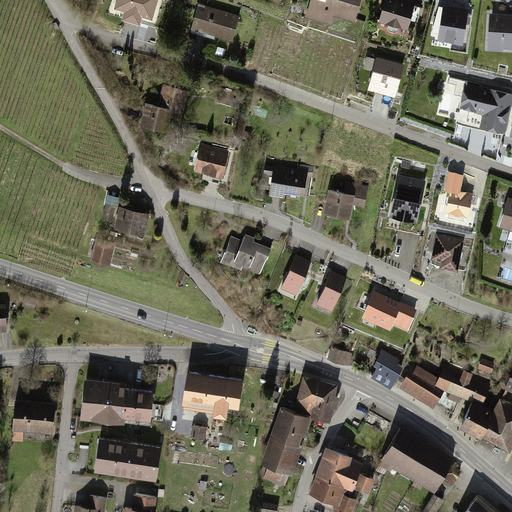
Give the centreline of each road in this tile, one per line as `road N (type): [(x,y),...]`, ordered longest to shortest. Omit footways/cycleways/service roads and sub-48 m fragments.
road 1 (residential): [(511,173),(62,16)]
road 2 (residential): [(511,318),(263,217),(146,183)]
road 3 (primary): [(0,267),(231,341)]
road 4 (residential): [(62,16),(146,183)]
road 5 (primary): [(362,383),(442,431),(511,493)]
road 6 (residential): [(146,183),(180,257),(231,318),(231,341)]
road 7 (residential): [(75,355),(214,354),(231,341)]
road 8 (track): [(0,125),(105,181),(146,183)]
road 9 (residential): [(75,355),(56,511)]
road 10 (residential): [(362,383),(317,455),(298,511)]
road 11 (primary): [(231,341),(362,383)]
